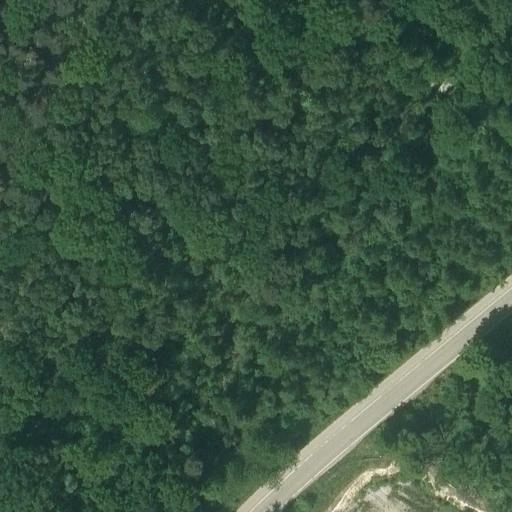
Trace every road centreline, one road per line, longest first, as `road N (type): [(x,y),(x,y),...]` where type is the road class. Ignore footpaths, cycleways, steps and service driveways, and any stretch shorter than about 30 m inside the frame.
road 1 (tertiary): [(263,511),(511,297)]
road 2 (track): [(310,0),(511,142)]
